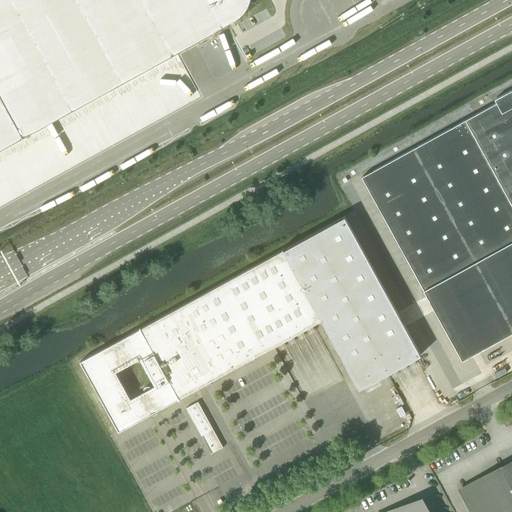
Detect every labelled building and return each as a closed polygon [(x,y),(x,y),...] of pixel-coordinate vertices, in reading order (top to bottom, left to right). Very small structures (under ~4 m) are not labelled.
[(0,0),(0,64),(36,128),(177,51),(215,30),(215,29),(235,18),(237,17),(239,16),(241,14),(242,12),(244,11),(245,9),(247,7),(248,5),(249,3),(250,1),(250,0),(0,0)] [(0,148),(36,128),(0,64),(0,148)] [(503,88),(511,83),(511,77),(501,84),(503,88)] [(511,89),(495,99),(497,102),(362,176),(462,359),(511,332),(511,89)] [(141,327),(140,326),(140,328),(127,335),(129,338),(105,351),(103,348),(80,361),(119,431),(145,417),(143,413),(149,410),(152,416),(159,413),(155,407),(161,404),(163,407),(179,398),(180,399),(180,398),(321,320),(359,388),(421,354),(345,216),(284,249),(283,248),(282,248),(283,249),(141,327)] [(198,401),(186,407),(211,453),(223,447),(198,401)] [(511,511),(511,473),(509,475),(504,467),(461,491),(472,511),(511,511)] [(427,511),(421,499),(386,511),(427,511)]
